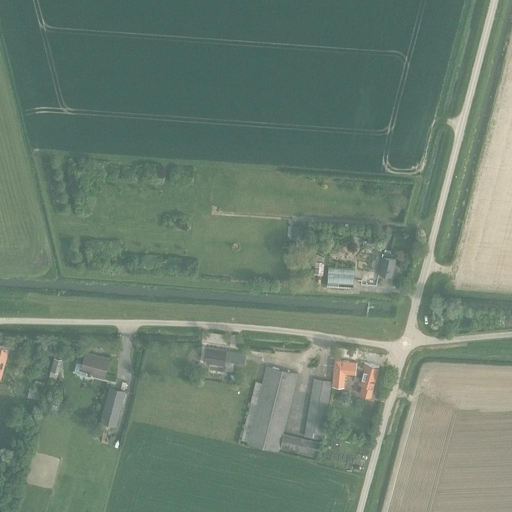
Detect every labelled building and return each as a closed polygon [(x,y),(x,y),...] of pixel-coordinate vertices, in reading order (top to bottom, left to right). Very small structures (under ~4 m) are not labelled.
[(292,226),(292,236),(303,237),(304,227),(292,226)] [(323,274),(324,257),(316,253),(314,273),(323,274)] [(379,271),(378,273),(392,276),(396,260),(383,256),(382,258),(376,256),(376,258),(374,259),(372,260),(371,264),(372,266),(374,268),(373,270),(379,271)] [(327,286),(353,288),(354,270),(328,268),(327,286)] [(0,378),(1,379),(9,349),(0,346),(0,378)] [(46,346),(45,354),(53,356),(54,348),(46,346)] [(245,353),(206,347),(205,357),(204,357),(204,362),(223,365),(224,361),(244,364),(245,353)] [(109,358),(86,352),(83,363),(77,362),(75,371),(76,372),(86,375),(87,371),(94,373),(94,376),(103,378),(109,358)] [(362,384),(360,393),(371,396),(379,366),(364,362),(362,368),(356,366),(357,362),(335,360),(332,386),(343,387),(345,373),(356,374),(354,379),(359,381),(358,383),(362,384)] [(247,443),(278,451),(279,448),(315,457),(320,442),(283,433),(298,373),(266,365),(247,443)] [(56,380),(58,373),(57,373),(58,369),(52,367),(51,371),(49,380),(49,383),(50,384),(52,385),(54,385),(55,384),(56,382),(56,380)] [(315,377),(305,436),(321,439),(331,380),(315,377)] [(100,421),(116,425),(125,390),(110,386),(100,421)] [(28,397),(43,400),(45,390),(30,387),(28,397)] [(46,395),(43,407),(55,410),(58,398),(46,395)]
